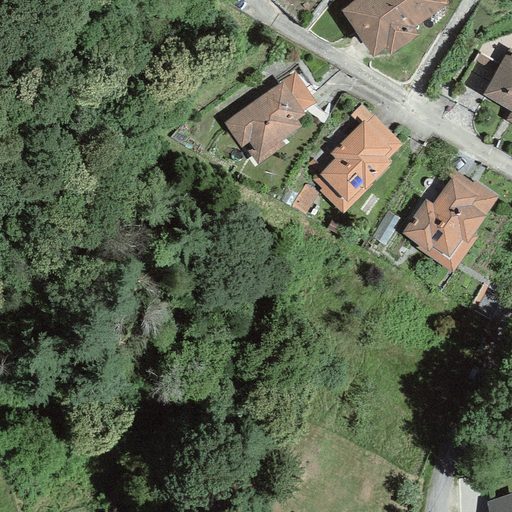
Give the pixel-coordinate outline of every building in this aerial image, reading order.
[(433,0),(358,0),(340,12),(370,58),(441,12),(433,0)] [(511,55),(506,52),(481,96),(511,113),(506,122),(511,125),(511,55)] [(285,81),(226,122),(255,163),(314,122),(285,81)] [(366,122),(308,175),(342,213),(401,159),(366,122)] [(493,206),(448,177),(406,242),(451,271),(493,206)] [(511,511),(511,487),(487,493),(491,511),(511,511)]
